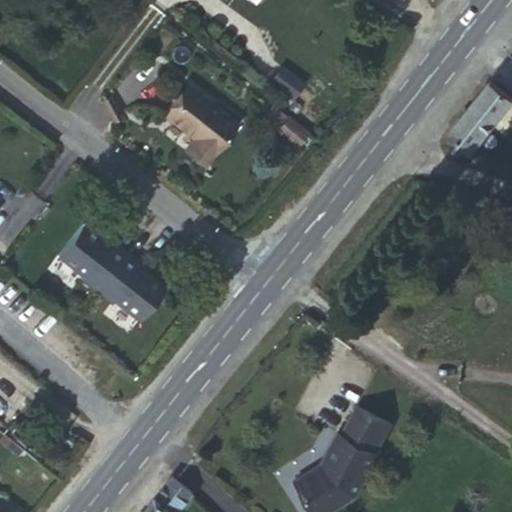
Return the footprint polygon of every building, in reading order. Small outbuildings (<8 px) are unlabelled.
[(304,86),(282,70),(271,84),(293,101),(304,86)] [(449,133),(451,135),(472,150),(511,97),(511,96),(490,80),(449,133)] [(193,87),(168,116),(194,137),(189,144),(208,160),(239,123),(193,87)] [(265,121),(276,130),(286,119),(274,110),(265,121)] [(288,122),(279,132),(297,147),(307,136),(288,122)] [(96,289),(125,250),(111,239),(109,242),(81,221),(56,255),(82,275),(80,278),(96,289)] [(125,250),(96,289),(111,301),(113,298),(140,318),(165,285),(136,263),(138,260),(125,250)] [(389,424),(354,407),(340,437),(337,435),(324,466),(318,469),(316,466),(295,478),(315,511),(331,511),(357,497),(378,454),(375,453),(389,424)] [(173,477),(144,511),(177,511),(193,493),(188,489),(173,477)]
